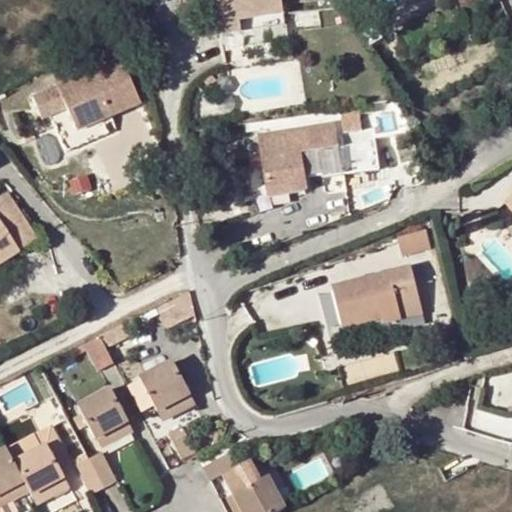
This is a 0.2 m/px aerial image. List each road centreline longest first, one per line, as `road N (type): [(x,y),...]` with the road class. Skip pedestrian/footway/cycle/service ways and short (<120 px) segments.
road 1 (residential): [(205,290),(225,405),(243,426),(367,408),(511,457)]
road 2 (residential): [(511,142),(420,194),(205,290)]
road 3 (residential): [(203,274),(162,286),(0,370)]
road 4 (residential): [(167,104),(203,274)]
